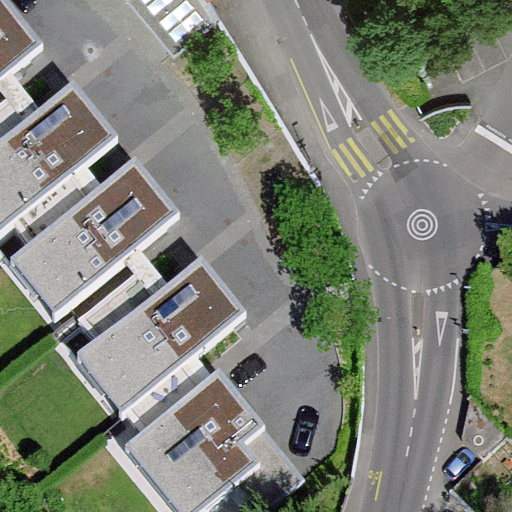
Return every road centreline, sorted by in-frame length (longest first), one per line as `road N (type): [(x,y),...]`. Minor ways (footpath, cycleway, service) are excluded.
road 1 (tertiary): [(394,511),(418,367),(417,227)]
road 2 (tertiary): [(417,227),(296,0)]
road 3 (residential): [(511,130),(417,227)]
